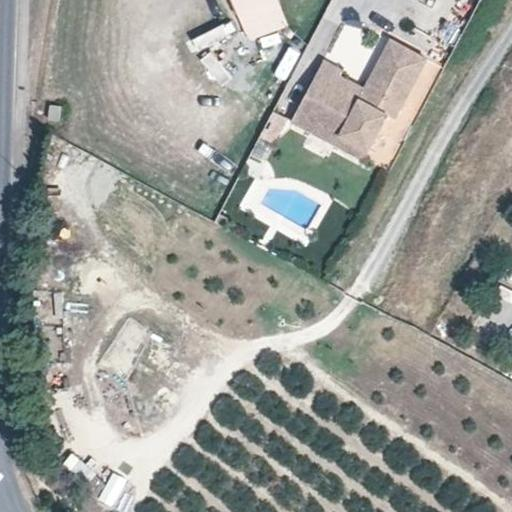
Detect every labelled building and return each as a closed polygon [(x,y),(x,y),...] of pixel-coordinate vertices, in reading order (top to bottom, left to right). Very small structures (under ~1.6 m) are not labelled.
[(276,0),(231,0),(246,38),(285,24),(276,0)] [(396,117),(427,58),(391,39),(365,87),(359,98),(335,86),(341,74),(344,70),(323,59),(291,121),(311,132),(316,122),(369,149),(388,113),(396,117)] [(200,67),(222,90),(233,79),(211,56),(200,67)] [(365,87),(341,74),(335,86),(359,98),(365,87)] [(241,102),(226,122),(236,130),(251,109),(241,102)] [(60,121),(62,105),(49,103),(48,120),(60,121)] [(270,114),(244,171),(256,177),(282,119),(270,114)] [(369,149),(316,122),(311,132),(364,160),(369,149)] [(35,291),(37,322),(59,321),(57,290),(35,291)] [(126,318),(102,365),(126,378),(150,330),(126,318)] [(105,480),(98,496),(116,504),(123,488),(105,480)]
